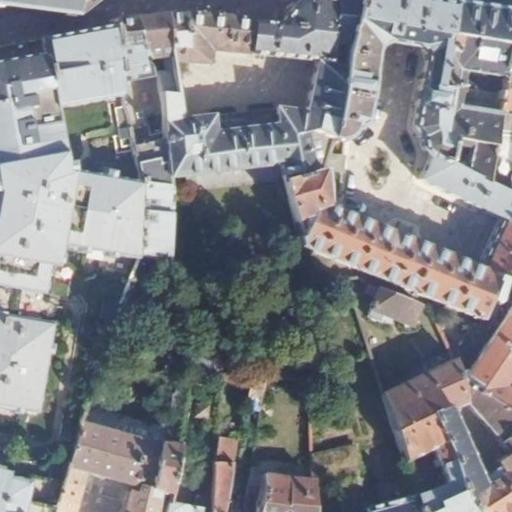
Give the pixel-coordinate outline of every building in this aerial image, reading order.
[(72,0),(0,0),(0,5),(21,8),(71,13),(72,0)] [(72,0),(71,13),(73,13),(88,0),(72,0)] [(180,12),(163,14),(170,63),(205,65),(206,52),(311,60),(302,109),(177,118),(173,90),(150,94),(151,102),(158,138),(164,169),(165,176),(274,162),(277,162),(281,177),(312,169),(312,137),(330,141),(335,115),(359,0),(297,0),(290,6),(279,21),(180,12)] [(450,4),(424,0),(359,0),(335,115),(330,141),(341,136),(356,120),(370,46),(377,40),(416,46),(421,53),(407,127),(416,136),(415,140),(416,147),(421,154),(425,155),(450,4)] [(507,12),(450,4),(425,155),(443,162),(449,138),(467,143),(461,169),(479,177),(490,110),(456,104),(462,66),(497,71),(507,12)] [(511,12),(507,12),(497,71),(490,110),(479,177),(496,184),(504,133),(511,78),(511,12)] [(163,14),(134,17),(135,58),(164,55),(166,72),(147,76),(147,78),(150,94),(173,90),(170,63),(163,14)] [(110,19),(110,25),(113,84),(147,78),(147,76),(146,70),(145,69),(142,69),(140,71),(131,64),(131,59),(135,58),(134,17),(110,19)] [(0,511),(51,511),(81,426),(104,356),(117,312),(124,284),(132,257),(131,188),(129,174),(124,143),(119,115),(118,108),(113,84),(110,25),(86,30),(67,33),(45,37),(0,45),(0,511)] [(147,78),(113,84),(118,108),(151,102),(150,94),(147,78)] [(511,78),(504,133),(496,184),(511,191),(511,78)] [(118,108),(119,115),(124,143),(135,141),(158,138),(151,102),(118,108)] [(135,141),(124,143),(129,174),(140,173),(135,141)] [(299,246),(363,272),(380,278),(492,322),(509,287),(499,280),(511,252),(511,191),(496,184),(479,177),(461,169),(443,162),(425,155),(414,179),(494,217),(473,266),(340,212),(322,203),(322,192),(322,169),(320,169),(312,169),(281,177),(299,246)] [(140,173),(129,174),(131,188),(165,185),(165,176),(164,169),(140,173)] [(165,185),(131,188),(132,257),(162,263),(165,185)] [(511,252),(499,280),(509,287),(511,288),(511,252)] [(144,290),(124,284),(117,312),(136,318),(144,290)] [(492,337),(424,309),(443,351),(448,361),(469,384),(477,372),(511,316),(511,288),(509,287),(501,321),(492,337)] [(416,306),(374,289),(360,320),(374,325),(378,317),(396,324),(399,329),(411,323),(409,321),(416,306)] [(511,316),(477,372),(501,389),(511,372),(511,316)] [(211,356),(185,356),(186,374),(212,375),(211,356)] [(511,511),(511,432),(469,384),(448,361),(378,399),(390,432),(421,420),(477,511),(511,511)] [(477,372),(469,384),(511,432),(511,397),(501,389),(477,372)] [(243,377),(214,375),(213,389),(242,391),(243,377)] [(243,377),(242,391),(239,410),(256,411),(261,377),(243,377)] [(261,377),(256,411),(244,480),(259,487),(260,477),(308,484),(307,454),(304,379),(261,377)] [(443,485),(414,494),(419,511),(477,511),(421,420),(390,432),(401,462),(427,451),(443,485)] [(164,505),(173,446),(157,443),(156,447),(81,426),(51,511),(195,511),(196,509),(172,506),(178,511),(152,511),(154,487),(163,488),(162,505),(164,505)] [(221,511),(226,498),(229,462),(232,438),(212,436),(206,511),(221,511)] [(199,451),(173,446),(164,505),(172,506),(196,509),(199,510),(201,497),(192,495),(199,451)] [(349,451),(307,454),(308,484),(334,481),(356,478),(349,451)] [(260,477),(259,487),(256,511),(308,511),(308,484),(260,477)] [(359,491),(362,503),(364,511),(419,511),(414,494),(376,506),(370,488),(359,491)] [(340,511),(364,511),(362,503),(340,510),(340,511)]
